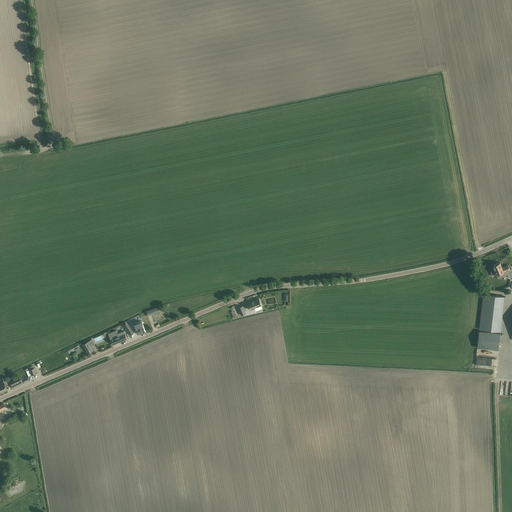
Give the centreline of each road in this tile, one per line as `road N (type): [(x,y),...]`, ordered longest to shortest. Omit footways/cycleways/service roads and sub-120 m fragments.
road 1 (unclassified): [(0,400),(250,293),(416,271),(511,238)]
road 2 (track): [(0,152),(47,145),(28,0)]
